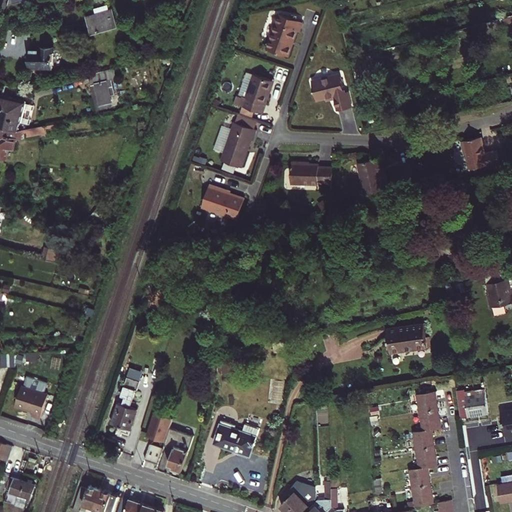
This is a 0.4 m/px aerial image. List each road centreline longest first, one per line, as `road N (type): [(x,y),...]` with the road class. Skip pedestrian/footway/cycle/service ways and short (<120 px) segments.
road 1 (tertiary): [(0,427),(243,511)]
road 2 (residential): [(269,142),(394,142),(511,110)]
road 3 (residential): [(308,19),(269,142)]
road 4 (residential): [(445,392),(464,511)]
